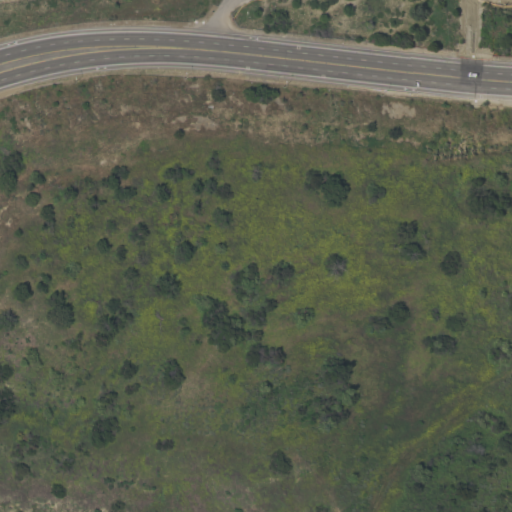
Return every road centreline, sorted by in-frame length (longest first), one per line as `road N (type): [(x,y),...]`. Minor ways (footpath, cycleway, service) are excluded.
road 1 (primary): [(225,51),(511,82)]
road 2 (primary): [(225,51),(201,40),(102,36),(0,56)]
road 3 (primary): [(0,78),(99,59),(225,51)]
